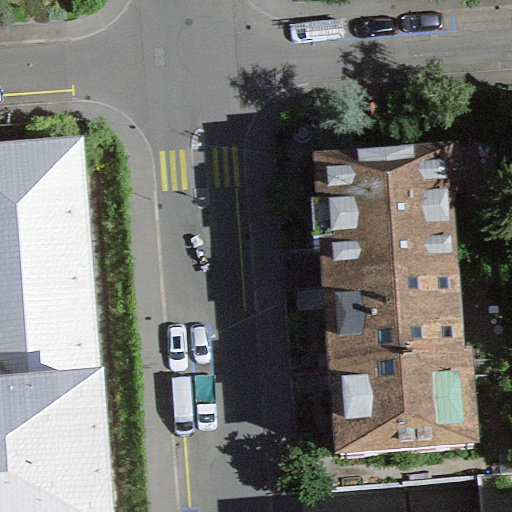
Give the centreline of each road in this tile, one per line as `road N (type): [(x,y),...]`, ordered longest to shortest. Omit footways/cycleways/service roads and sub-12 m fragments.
road 1 (residential): [(194,67),(230,511)]
road 2 (residential): [(194,67),(511,43)]
road 3 (residential): [(0,80),(194,67)]
